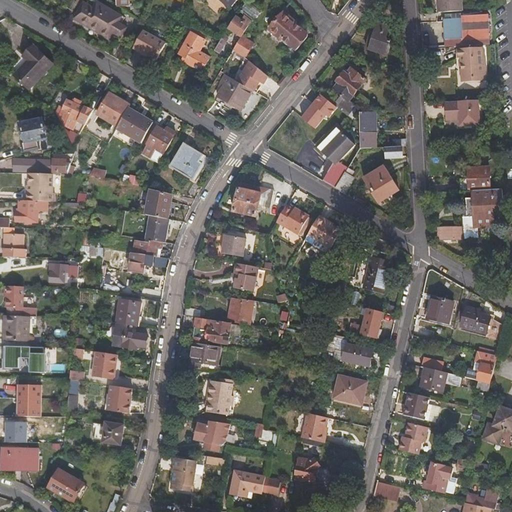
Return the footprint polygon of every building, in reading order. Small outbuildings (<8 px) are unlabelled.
[(110,40),(113,33),(121,38),(128,26),(120,20),(123,16),(98,0),(95,6),(85,1),(75,18),(110,40)] [(219,0),(229,9),(236,0),(219,0)] [(263,9),(249,0),(247,0),(240,10),(254,18),(256,19),(263,9)] [(437,0),(438,14),(462,12),(461,0),(437,0)] [(242,38),(244,34),(254,18),(240,10),(228,29),(242,38)] [(443,15),(444,40),(461,40),(461,42),(489,40),(488,16),(460,17),(460,14),(443,15)] [(284,39),(297,49),(307,37),(306,33),(296,25),(296,24),(285,15),(272,31),(283,41),(284,39)] [(378,19),(377,27),(377,35),(372,35),(371,47),(392,49),(393,35),(390,34),(391,23),(388,23),(388,19),(378,19)] [(143,30),(133,47),(142,52),(142,51),(156,59),(165,43),(143,30)] [(186,62),(202,71),(208,61),(197,54),(206,40),(192,31),(180,52),(189,57),(186,62)] [(242,51),(248,54),(256,41),(244,34),(242,38),(236,48),(242,51)] [(226,42),(222,39),(217,48),(221,51),(226,42)] [(32,64),(18,79),(33,92),(58,65),(37,47),(27,59),(32,64)] [(236,48),(229,60),(232,61),(235,57),(238,59),(242,51),(236,48)] [(480,50),(457,50),(457,59),(459,59),(461,82),(485,81),(484,58),(480,58),(480,50)] [(342,95),(339,99),(356,113),(357,108),(349,101),(365,80),(352,69),(349,72),(347,70),(338,81),(340,83),(335,89),(342,95)] [(219,96),(241,110),(254,88),(227,73),(222,81),(226,84),(219,96)] [(121,129),(133,110),(135,107),(114,95),(100,116),(121,129)] [(334,105),(321,95),(302,118),(312,126),(323,113),(326,115),(334,105)] [(339,99),(334,105),(354,120),(356,113),(339,99)] [(479,101),(445,103),(446,121),(459,121),(459,127),(480,127),(479,101)] [(85,131),(95,116),(85,110),(84,111),(70,102),(62,117),(66,125),(74,130),(76,125),(85,131)] [(144,145),(155,124),(133,110),(121,129),(120,131),(144,145)] [(370,112),(360,112),(362,148),(378,147),(377,132),(372,132),(372,128),(370,128),(370,112)] [(46,120),(24,125),(28,142),(23,143),(26,154),(43,150),(41,139),(50,137),(46,120)] [(335,165),(355,147),(343,134),(345,132),(338,125),(316,145),(335,165)] [(160,127),(145,154),(162,163),(179,133),(170,128),(168,132),(160,127)] [(401,146),(406,145),(406,138),(393,138),(393,146),(401,146)] [(183,145),(170,167),(193,180),(205,158),(183,145)] [(401,157),(401,146),(393,146),(384,146),(385,160),(394,160),(394,157),(401,157)] [(353,161),(360,148),(357,147),(350,158),(353,161)] [(345,176),(338,187),(347,192),(355,178),(352,176),(360,162),(360,148),(353,161),(349,168),(345,176)] [(35,176),(55,177),(55,174),(68,174),(68,163),(55,162),(56,163),(16,163),(16,176),(35,176)] [(364,176),(379,199),(399,186),(384,163),(364,176)] [(459,191),(471,191),(489,190),(488,174),(484,174),(483,166),(468,167),(469,183),(459,184),(459,191)] [(331,168),(324,180),(337,188),(338,187),(345,176),(342,174),(331,168)] [(94,172),(91,178),(106,181),(107,175),(94,172)] [(49,204),(60,204),(60,198),(58,198),(58,177),(55,177),(35,176),(34,197),(32,197),(31,203),(49,204)] [(128,186),(139,188),(141,179),(130,176),(130,178),(126,176),(122,183),(128,184),(128,186)] [(275,191),(243,182),(235,211),(257,217),(261,204),(271,207),(275,191)] [(493,206),(503,206),(503,189),(489,190),(471,191),(472,213),(460,214),(461,224),(436,226),(436,238),(461,237),(461,239),(464,239),(463,236),(478,235),(478,226),(493,225),(493,206)] [(149,217),(150,217),(169,221),(171,221),(177,196),(155,191),(149,217)] [(75,205),(89,205),(90,194),(83,193),(82,195),(76,194),(75,205)] [(49,214),(49,204),(31,203),(21,203),(21,214),(19,215),(18,224),(28,224),(28,227),(36,227),(36,224),(41,224),(42,214),(49,214)] [(287,206),(278,223),(299,235),(300,233),(309,217),(310,216),(300,210),(298,212),(293,209),(287,206)] [(320,216),(306,241),(330,255),(342,233),(334,228),(326,223),(327,220),(320,216)] [(145,241),(149,242),(162,244),(165,245),(169,221),(150,217),(145,241)] [(309,217),(300,233),(304,236),(314,219),(309,217)] [(0,230),(6,230),(9,230),(9,223),(0,222),(0,230)] [(5,259),(28,259),(28,253),(27,253),(27,238),(18,238),(18,231),(9,230),(6,230),(5,259)] [(247,240),(226,236),(223,255),(244,258),(247,240)] [(135,243),(133,256),(152,259),(156,260),(157,252),(162,251),(162,244),(149,242),(148,244),(135,243)] [(104,277),(107,252),(88,250),(87,257),(101,258),(99,276),(104,277)] [(391,254),(376,251),(374,258),(365,289),(385,294),(394,263),(390,262),(391,254)] [(120,254),(113,253),(112,262),(119,263),(120,254)] [(133,256),(127,256),(126,263),(124,273),(142,276),(144,267),(151,268),(152,259),(133,256)] [(260,267),(237,263),(234,278),(237,279),(236,288),(256,292),(260,267)] [(76,267),(53,266),(53,284),(66,285),(67,278),(76,278),(76,267)] [(313,282),(310,295),(319,298),(323,285),(313,282)] [(27,287),(7,287),(8,294),(10,295),(10,300),(10,309),(11,309),(11,316),(29,316),(30,309),(26,309),(27,287)] [(278,304),(287,301),(285,294),(275,297),(278,304)] [(455,301),(434,296),(429,316),(450,322),(455,301)] [(310,297),(307,310),(317,312),(320,299),(310,297)] [(137,327),(139,327),(143,303),(122,300),(118,324),(137,327)] [(236,322),(251,324),(254,301),(241,300),(241,302),(233,300),(230,315),(237,317),(236,322)] [(185,306),(184,314),(200,317),(201,309),(185,306)] [(488,333),(493,317),(482,314),(483,310),(468,306),(466,312),(464,322),(463,326),(488,333)] [(378,339),(384,314),(369,310),(367,318),(365,317),(361,335),(378,339)] [(11,316),(8,316),(7,333),(9,333),(10,342),(32,342),(34,317),(29,316),(11,316)] [(488,333),(503,338),(506,326),(498,323),(499,319),(493,317),(488,333)] [(216,326),(210,325),(208,336),(229,340),(230,335),(240,336),(242,325),(217,321),(216,326)] [(137,327),(118,324),(108,323),(104,344),(133,349),(134,346),(144,348),(146,336),(136,334),(137,327)] [(349,344),(350,338),(333,333),(329,350),(346,354),(345,359),(370,365),(369,368),(372,369),(375,358),(372,357),(373,350),(349,344)] [(189,366),(200,367),(200,362),(216,365),(220,345),(193,341),(189,366)] [(80,349),(74,349),(73,358),(90,360),(92,352),(80,349)] [(41,350),(29,350),(25,350),(24,369),(33,369),(33,363),(40,363),(41,350)] [(111,378),(114,355),(100,352),(96,376),(111,378)] [(479,381),(492,385),(499,357),(478,352),(476,363),(481,364),(477,381),(479,381)] [(267,378),(279,380),(284,356),(277,354),(273,375),(268,374),(267,378)] [(425,360),(423,369),(426,369),(443,373),(445,365),(425,360)] [(443,373),(426,369),(422,386),(444,392),(446,384),(461,388),(463,378),(443,373)] [(72,371),(71,380),(91,382),(92,374),(72,371)] [(367,382),(341,376),(335,399),(362,406),(367,382)] [(207,395),(232,398),(232,397),(230,396),(232,380),(225,378),(224,383),(218,381),(211,380),(209,392),(208,392),(207,395)] [(477,389),(490,393),(492,385),(479,381),(477,389)] [(20,411),(43,412),(44,385),(22,384),(22,406),(20,411)] [(111,384),(107,409),(130,413),(135,389),(111,384)] [(289,389),(279,387),(275,404),(287,407),(287,403),(286,402),(289,389)] [(231,407),(232,398),(207,395),(206,402),(209,403),(207,412),(227,415),(228,406),(231,407)] [(431,400),(411,395),(406,416),(437,423),(438,419),(439,419),(442,409),(430,406),(431,400)] [(497,417),(494,416),(492,421),(495,423),(494,426),(511,431),(511,410),(500,407),(497,417)] [(328,410),(326,417),(329,419),(336,420),(338,413),(328,410)] [(20,411),(19,411),(19,419),(43,419),(43,412),(20,411)] [(312,414),(308,413),(303,438),(325,443),(327,435),(325,434),(329,419),(326,417),(312,414)] [(224,442),(228,424),(208,421),(207,425),(197,423),(193,439),(204,442),(218,445),(219,446),(224,442)] [(404,439),(401,451),(419,455),(422,444),(424,445),(428,429),(410,424),(406,440),(404,439)] [(103,427),(93,426),(91,441),(101,443),(100,445),(119,448),(122,428),(103,426),(103,427)] [(264,439),(266,429),(259,428),(257,437),(264,439)] [(21,451),(19,451),(4,450),(3,468),(20,469),(20,472),(38,473),(38,451),(29,450),(27,450),(26,454),(21,453),(21,451)] [(225,466),(226,460),(207,457),(206,464),(225,466)] [(170,480),(192,483),(195,461),(174,458),(170,480)] [(312,461),(297,458),(293,479),(311,483),(312,483),(315,480),(318,469),(320,468),(315,459),(312,461)] [(455,464),(470,467),(473,468),(474,464),(457,459),(455,464)] [(452,468),(432,463),(425,488),(444,493),(445,487),(450,488),(452,480),(449,479),(452,468)] [(455,464),(454,469),(469,473),(470,467),(455,464)] [(61,466),(51,485),(76,499),(86,481),(73,472),(74,470),(69,467),(68,470),(61,466)] [(277,497),(280,480),(236,471),(231,495),(247,498),(249,491),(277,497)] [(191,486),(192,483),(170,480),(169,489),(188,492),(189,486),(191,486)] [(378,481),(375,495),(397,501),(401,487),(378,481)] [(480,498),(477,507),(492,511),(497,511),(499,503),(480,498)]
